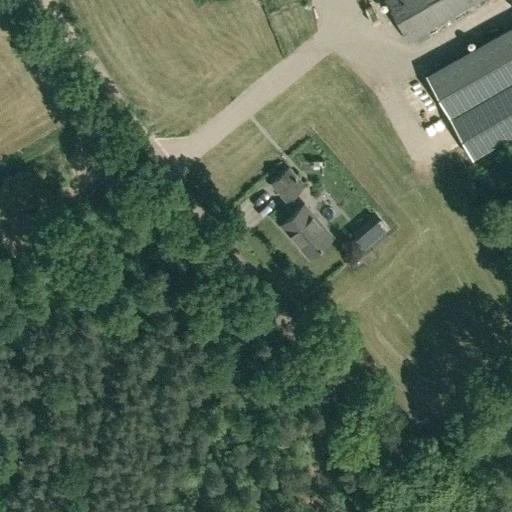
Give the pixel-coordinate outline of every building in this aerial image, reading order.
[(425,30),(478,0),(384,0),(407,40),(412,37),(415,43),(428,36),(425,30)] [(511,26),(426,75),(472,156),(511,133),(511,26)] [(271,182),(286,200),(304,186),(289,167),(271,182)] [(304,204),(281,224),(309,257),(332,237),(304,204)] [(375,211),(351,232),(364,248),(389,227),(375,211)]
